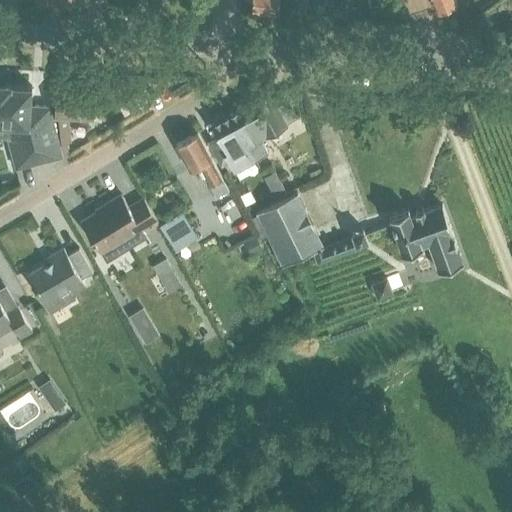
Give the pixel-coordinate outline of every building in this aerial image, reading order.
[(279,13),(279,0),(253,0),(253,11),(279,13)] [(435,0),(440,11),(458,3),(456,0),(435,0)] [(0,135),(7,136),(15,167),(62,155),(49,106),(49,105),(30,104),(31,85),(11,84),(11,82),(0,81),(0,135)] [(61,140),(72,141),(70,116),(78,116),(78,119),(94,120),(95,89),(64,88),(64,95),(55,94),(54,114),(54,117),(59,118),(61,140)] [(248,104),(239,109),(250,127),(245,130),(252,144),(248,147),(255,161),(256,161),(256,159),(269,152),(263,142),(261,139),(262,139),(288,125),(287,123),(272,97),(268,90),(247,101),(248,104)] [(150,103),(144,92),(126,102),(133,113),(150,103)] [(250,127),(239,109),(229,114),(224,113),(217,117),(215,122),(212,123),(228,151),(224,153),(235,172),(255,161),(248,147),(252,144),(245,130),(250,127)] [(201,165),(218,195),(230,189),(198,132),(176,144),(191,170),(201,165)] [(278,201),(289,195),(278,171),(266,177),(278,201)] [(284,265),(324,245),(297,191),(289,195),(278,201),(257,211),(284,265)] [(82,221),(101,251),(141,226),(146,233),(161,224),(145,197),(130,207),(122,194),(105,205),(106,207),(82,221)] [(442,271),(465,262),(442,201),(423,208),(422,205),(414,209),(414,211),(409,213),(407,207),(390,213),(405,254),(432,244),(442,271)] [(199,237),(183,210),(161,224),(178,250),(199,237)] [(258,235),(248,241),(254,252),(264,247),(258,235)] [(52,260),(28,274),(45,303),(69,289),(72,293),(86,285),(82,278),(94,272),(80,248),(68,254),(64,247),(50,256),(52,260)] [(171,266),(158,273),(168,290),(181,283),(171,266)] [(377,299),(404,289),(398,274),(372,283),(377,299)] [(0,332),(1,334),(14,326),(20,337),(33,330),(19,306),(7,312),(0,299),(0,332)] [(145,303),(130,313),(148,340),(163,331),(145,303)] [(33,344),(50,374),(65,366),(48,336),(33,344)] [(58,390),(47,398),(55,410),(66,402),(58,390)] [(30,475),(14,486),(21,496),(37,485),(30,475)]
